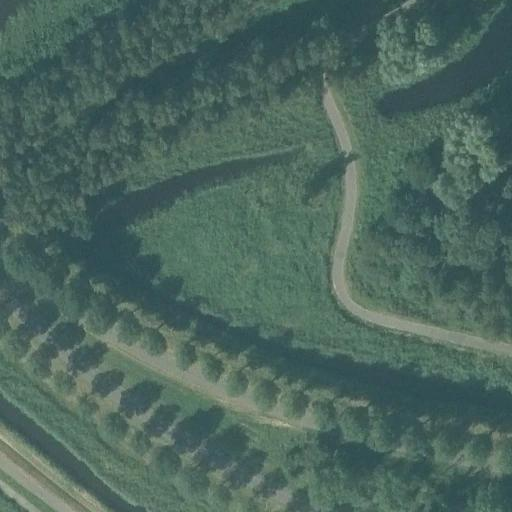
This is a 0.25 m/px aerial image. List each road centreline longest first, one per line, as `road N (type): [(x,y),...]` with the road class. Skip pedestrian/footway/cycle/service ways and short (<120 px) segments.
road 1 (unclassified): [(511,466),(395,443),(232,395),(106,333),(0,257)]
road 2 (unclassified): [(0,296),(162,429),(308,511)]
road 3 (unknown): [(219,0),(58,87),(14,131),(0,158)]
